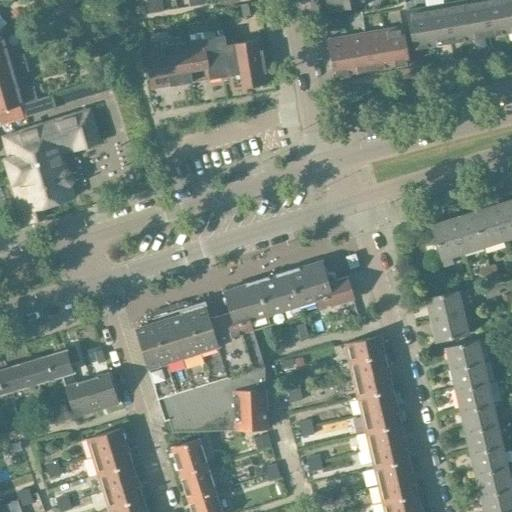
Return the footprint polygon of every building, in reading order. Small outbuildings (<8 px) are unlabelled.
[(67,0),(64,3),(70,8),(77,0),(67,0)] [(160,0),(157,0),(153,1),(155,13),(162,12),(160,0)] [(363,0),(324,0),(327,12),(364,6),(363,0)] [(481,0),(470,0),(462,2),(469,40),(488,36),(481,0)] [(500,0),(481,0),(488,36),(507,33),(500,0)] [(511,0),(500,0),(507,33),(511,32),(511,0)] [(146,2),(148,14),(155,13),(153,1),(146,2)] [(462,2),(443,5),(450,43),(469,40),(462,2)] [(248,4),(240,5),(242,17),(250,16),(248,4)] [(443,5),(424,8),(431,46),(450,43),(443,5)] [(424,8),(405,11),(412,49),(411,49),(411,50),(431,46),(424,8)] [(58,23),(63,28),(72,20),(66,14),(58,23)] [(72,20),(63,28),(68,33),(77,24),(72,20)] [(402,27),(383,30),(390,67),(409,64),(409,63),(408,63),(402,27)] [(383,30),(364,34),(370,70),(390,67),(383,30)] [(364,34),(345,37),(351,74),(370,70),(364,34)] [(230,75),(225,46),(223,36),(183,43),(190,82),(228,76),(230,75)] [(87,37),(72,43),(76,52),(91,46),(87,37)] [(345,37),(326,40),(332,76),(331,76),(332,77),(351,74),(345,37)] [(3,40),(0,42),(0,70),(26,63),(23,54),(8,59),(3,40)] [(267,84),(263,61),(259,40),(225,46),(230,75),(228,76),(231,90),(267,84)] [(101,48),(96,43),(87,51),(93,57),(101,48)] [(190,82),(183,43),(143,50),(150,89),(190,82)] [(26,63),(0,70),(0,90),(16,86),(13,76),(28,71),(26,63)] [(16,86),(0,90),(0,110),(19,105),(36,100),(34,91),(19,95),(16,86)] [(19,105),(0,110),(0,125),(23,119),(19,105)] [(4,159),(24,224),(45,217),(41,207),(73,197),(70,184),(73,180),(70,172),(65,171),(60,154),(99,142),(95,131),(97,131),(91,112),(89,113),(89,110),(3,137),(9,157),(4,159)] [(511,204),(511,201),(491,207),(501,239),(511,235),(511,204)] [(491,207),(470,214),(480,246),(501,239),(491,207)] [(470,214),(449,220),(459,252),(480,246),(470,214)] [(449,255),(459,252),(449,220),(430,226),(435,243),(434,243),(439,258),(440,258),(442,265),(452,263),(449,255)] [(362,271),(358,258),(347,262),(351,274),(362,271)] [(290,270),(286,272),(300,316),(353,299),(346,277),(337,280),(335,275),(334,273),(332,272),(329,272),(325,273),(321,263),(321,261),(310,264),(307,264),(305,265),(303,267),(297,268),(295,268),(292,269),(290,270)] [(498,275),(496,267),(490,268),(492,277),(498,275)] [(492,277),(490,268),(483,270),(485,278),(492,277)] [(262,279),(254,282),(268,326),(300,316),(286,272),(282,273),(279,273),(276,274),(274,275),(269,277),(266,277),(264,278),(262,279)] [(229,313),(209,319),(216,342),(252,331),(268,326),(254,282),(253,282),(250,282),(248,283),(246,285),(241,286),(238,286),(235,286),(233,288),(222,292),(229,313)] [(426,298),(431,319),(461,312),(456,291),(426,298)] [(502,295),(503,302),(511,300),(511,297),(511,293),(502,295)] [(511,300),(503,302),(505,310),(511,307),(511,300)] [(147,325),(134,329),(164,421),(167,420),(171,431),(171,433),(266,429),(264,370),(264,369),(252,331),(216,342),(209,319),(203,301),(188,306),(187,304),(184,303),(169,307),(167,310),(168,312),(145,319),(147,325)] [(461,312),(431,319),(436,341),(466,335),(461,312)] [(300,339),(307,336),(303,324),(296,326),(300,339)] [(344,344),(349,363),(384,355),(380,336),(344,344)] [(446,347),(451,369),(481,362),(476,341),(446,347)] [(105,362),(101,350),(94,352),(98,364),(105,362)] [(72,372),(66,351),(30,362),(37,382),(61,375),(70,372),(72,372)] [(384,355),(349,363),(353,381),(388,372),(384,355)] [(292,358),(280,361),(282,368),(294,366),(292,358)] [(30,362),(0,371),(0,386),(2,393),(37,382),(30,362)] [(481,362),(451,369),(456,390),(486,383),(481,362)] [(96,410),(87,380),(74,384),(70,372),(61,375),(74,417),(96,410)] [(388,372),(353,381),(357,398),(392,390),(388,372)] [(118,404),(108,373),(87,380),(96,410),(118,404)] [(486,383),(456,390),(461,411),(491,404),(486,383)] [(300,393),(298,386),(286,389),(287,389),(280,390),(281,397),(288,395),(288,396),(300,393)] [(392,390),(357,398),(361,416),(397,408),(392,390)] [(300,393),(288,396),(290,403),(302,400),(300,393)] [(57,407),(59,413),(68,411),(66,404),(57,407)] [(491,404),(461,411),(466,432),(496,425),(491,404)] [(397,408),(361,416),(365,434),(401,425),(397,408)] [(17,415),(10,418),(13,430),(21,427),(17,415)] [(3,420),(7,432),(13,430),(10,418),(3,420)] [(298,423),(300,431),(312,428),(310,420),(298,423)] [(401,425),(365,434),(369,451),(405,443),(401,425)] [(496,425),(466,432),(471,453),(500,446),(496,425)] [(86,439),(92,458),(126,447),(121,428),(86,439)] [(312,428),(300,431),(302,437),(314,434),(312,428)] [(256,450),(271,446),(267,434),(253,438),(256,450)] [(171,448),(180,474),(207,466),(199,439),(171,448)] [(405,443),(369,451),(373,468),(409,460),(405,443)] [(3,455),(15,451),(12,444),(1,448),(3,455)] [(500,446),(471,453),(476,474),(505,467),(500,446)] [(126,447),(92,458),(97,475),(132,464),(126,447)] [(307,458),(308,465),(320,462),(319,455),(307,458)] [(409,460),(373,468),(378,486),(413,478),(409,460)] [(45,464),(47,472),(59,468),(56,461),(45,464)] [(320,462),(308,465),(310,472),(322,469),(320,462)] [(132,464),(97,475),(103,493),(137,482),(132,464)] [(264,468),(266,475),(278,471),(276,464),(264,468)] [(511,488),(511,465),(505,467),(476,474),(481,495),(510,489),(511,488)] [(207,466),(180,474),(188,499),(215,491),(207,466)] [(59,468),(47,472),(49,478),(61,475),(59,468)] [(278,471),(266,475),(268,482),(280,478),(278,471)] [(413,478),(378,486),(382,503),(417,494),(413,478)] [(137,482),(103,493),(108,510),(143,500),(137,482)] [(16,493),(18,499),(30,495),(28,489),(16,493)] [(332,497),(330,489),(318,492),(310,494),(312,501),(332,497)] [(511,496),(510,489),(481,495),(484,511),(503,511),(511,510),(511,496)] [(221,511),(215,491),(188,499),(191,511),(221,511)] [(417,494),(382,503),(383,511),(421,511),(417,494)] [(30,495),(18,499),(21,507),(32,503),(30,495)] [(55,499),(58,507),(69,503),(67,495),(55,499)] [(334,503),(332,497),(312,501),(314,508),(334,503)] [(146,511),(143,500),(108,510),(108,511),(146,511)] [(69,503),(58,507),(59,511),(61,511),(71,509),(69,503)]
